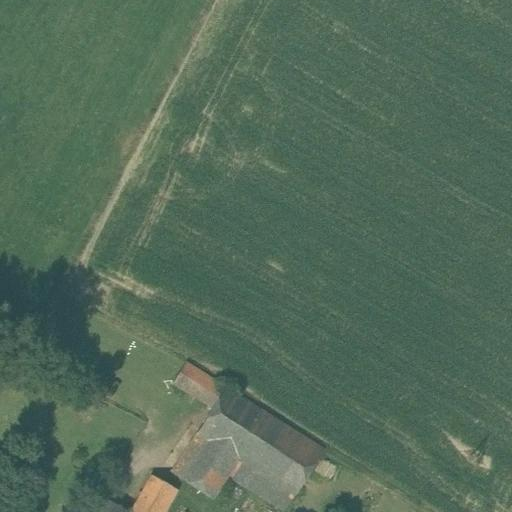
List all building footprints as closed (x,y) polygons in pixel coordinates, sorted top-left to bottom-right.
[(226,388),(186,362),(173,383),(214,408),(226,388)] [(324,449),(227,388),(226,388),(214,408),(198,432),(208,439),(240,459),(296,495),(324,449)] [(208,439),(198,432),(171,471),(181,478),(208,439)] [(240,459),(208,439),(181,478),(214,499),(229,476),(240,459)] [(240,459),(229,476),(285,511),(296,495),(240,459)] [(151,475),(132,511),(134,511),(165,511),(177,490),(151,475)] [(134,511),(132,511),(106,497),(97,511),(134,511)]
